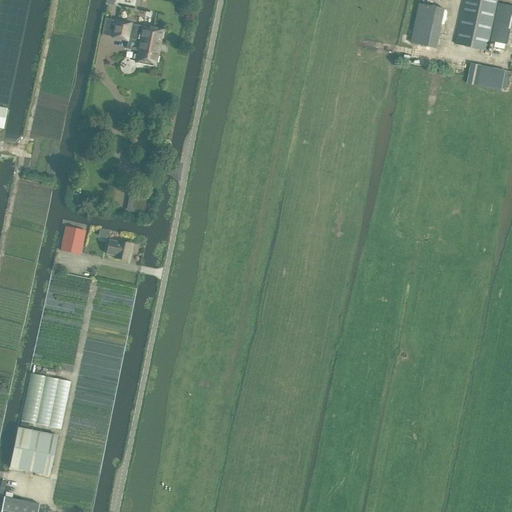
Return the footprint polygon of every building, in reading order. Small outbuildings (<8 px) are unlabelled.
[(487,51),(497,0),(465,0),(456,45),(487,51)] [(436,49),(445,9),(420,3),(411,43),(436,49)] [(511,6),(499,4),(490,42),(507,46),(511,20),(511,6)] [(112,37),(112,38),(128,41),(126,49),(137,51),(135,61),(155,65),(162,29),(143,25),(143,26),(130,23),(116,20),(115,21),(112,37)] [(471,64),(467,84),(501,91),(505,71),(471,64)] [(135,196),(132,212),(144,214),(147,198),(135,196)] [(61,250),(80,255),(85,231),(66,227),(61,250)] [(114,256),(114,258),(128,262),(131,244),(118,241),(117,242),(110,240),(106,254),(114,256)] [(30,374),(21,421),(60,429),(70,382),(30,374)] [(21,421),(20,428),(27,430),(29,423),(21,421)] [(56,436),(18,428),(10,468),(48,476),(56,436)] [(4,497),(0,511),(38,511),(40,505),(12,499),(5,497),(4,497)]
